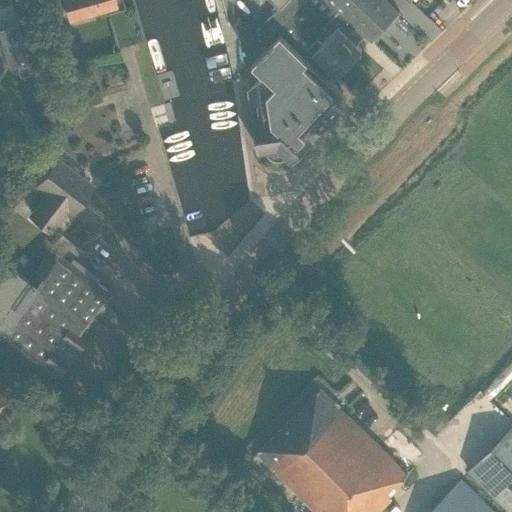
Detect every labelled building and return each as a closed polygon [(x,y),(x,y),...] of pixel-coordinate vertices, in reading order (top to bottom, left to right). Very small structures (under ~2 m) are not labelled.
[(63,0),(68,17),(116,4),(114,0),(63,0)] [(332,70),(337,75),(351,61),(355,61),(361,56),(360,51),(362,49),(357,43),(366,34),(330,0),(306,0),(278,29),(278,30),(280,31),(279,32),(281,34),(252,63),(263,73),(270,120),(254,123),(258,151),(265,150),(266,153),(268,156),(271,158),(274,160),(278,160),(281,160),(285,159),(288,157),(293,161),(312,141),(304,134),(343,93),(326,77),(332,70)] [(330,0),(366,34),(367,33),(372,39),(399,11),(388,0),(330,0)] [(15,9),(0,11),(0,45),(1,53),(22,50),(15,9)] [(446,88),(432,87),(431,119),(446,119),(446,88)] [(415,139),(425,129),(414,119),(387,148),(406,166),(423,147),(415,139)] [(59,160),(38,188),(46,193),(31,212),(52,228),(74,199),(79,202),(92,185),(59,160)] [(80,250),(67,240),(61,235),(27,279),(0,258),(0,334),(55,376),(115,296),(71,263),(80,250)] [(0,404),(13,387),(0,376),(0,404)] [(317,511),(377,511),(391,498),(388,495),(408,475),(320,388),(257,452),(317,511)] [(511,511),(511,427),(469,471),(509,511),(492,511),(460,480),(428,511),(511,511)] [(396,428),(380,444),(407,470),(422,453),(396,428)]
